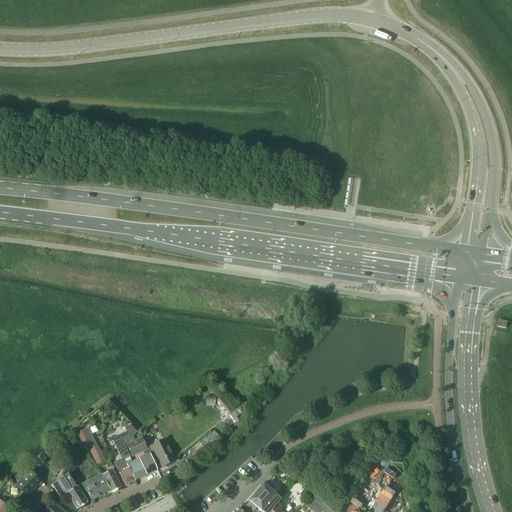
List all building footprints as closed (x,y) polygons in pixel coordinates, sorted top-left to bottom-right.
[(370,185),(368,196),(383,199),(385,187),(370,185)] [(499,320),(497,327),(506,329),(507,322),(499,320)] [(214,395),(205,395),(206,406),(215,405),(214,395)] [(223,398),(217,402),(228,416),(232,421),(238,416),(236,414),(241,410),(238,406),(232,410),(223,398)] [(88,428),(77,434),(86,452),(90,450),(96,464),(104,461),(97,446),(88,428)] [(206,451),(218,442),(210,431),(198,440),(206,451)] [(173,460),(162,439),(148,447),(160,468),(173,460)] [(145,451),(141,440),(126,447),(131,458),(145,451)] [(155,470),(148,455),(126,464),(134,482),(135,482),(155,470)] [(134,482),(123,459),(113,463),(124,487),(134,482)] [(80,481),(73,469),(68,472),(75,484),(80,481)] [(120,488),(110,469),(101,474),(111,493),(120,488)] [(26,498),(40,483),(29,472),(15,486),(26,498)] [(76,510),(87,504),(74,483),(71,485),(63,472),(59,480),(56,482),(65,496),(67,495),(76,510)] [(109,492),(100,475),(82,485),(91,501),(109,492)] [(260,511),(274,495),(262,485),(248,502),(249,502),(245,506),(252,511),(256,508),(260,511)] [(274,495),(260,511),(280,511),(279,511),(284,504),(274,495)] [(330,511),(315,497),(305,508),(309,511),(330,511)] [(0,511),(7,511),(9,509),(0,502),(0,511)] [(63,511),(51,502),(42,511),(63,511)]
